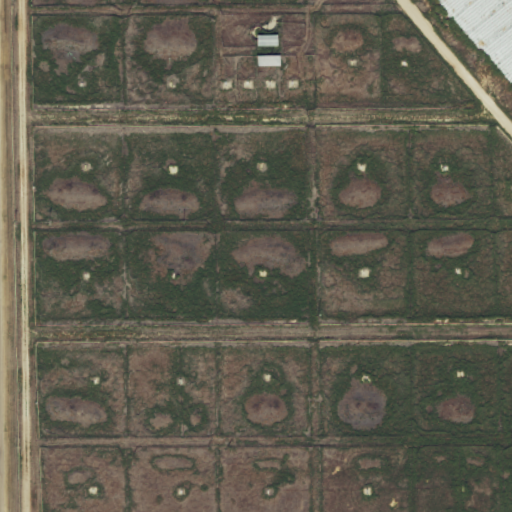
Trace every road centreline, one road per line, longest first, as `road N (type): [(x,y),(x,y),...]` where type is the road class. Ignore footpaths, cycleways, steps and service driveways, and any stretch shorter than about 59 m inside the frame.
road 1 (residential): [(511,302),(0,345)]
road 2 (residential): [(26,511),(21,0)]
road 3 (residential): [(406,0),(511,129)]
